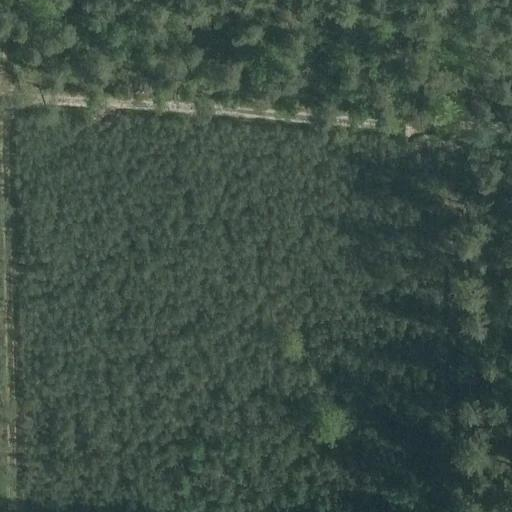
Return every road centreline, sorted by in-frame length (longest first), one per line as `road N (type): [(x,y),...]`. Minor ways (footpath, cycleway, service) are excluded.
road 1 (track): [(511,135),(0,94)]
road 2 (track): [(2,0),(13,511)]
